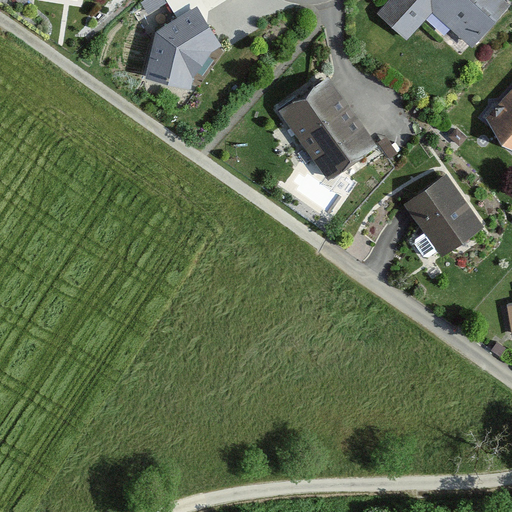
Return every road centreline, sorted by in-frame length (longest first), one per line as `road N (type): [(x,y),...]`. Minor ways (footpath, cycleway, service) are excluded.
road 1 (residential): [(0,17),(511,376)]
road 2 (track): [(511,480),(233,493),(175,511)]
